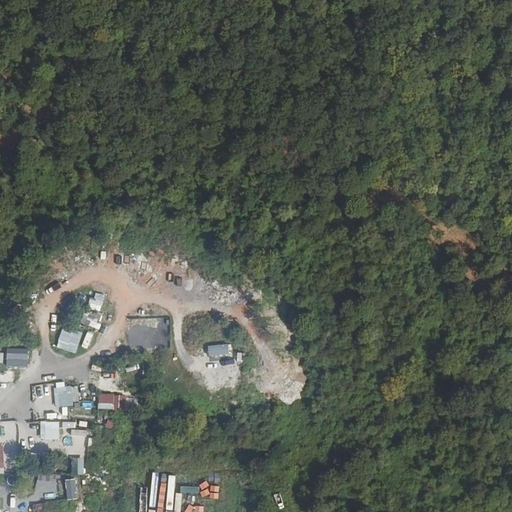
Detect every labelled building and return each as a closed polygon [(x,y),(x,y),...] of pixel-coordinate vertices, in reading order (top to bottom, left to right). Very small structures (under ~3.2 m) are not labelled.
[(94,282),(93,288),(106,291),(107,286),(94,282)] [(88,303),(86,309),(99,312),(100,306),(88,303)] [(84,311),(80,324),(96,330),(101,316),(84,311)] [(62,327),(55,348),(74,354),(82,334),(62,327)] [(81,347),(87,349),(93,333),(87,331),(81,347)] [(137,339),(137,351),(160,350),(159,338),(137,339)] [(6,360),(27,361),(27,349),(6,349),(6,360)] [(12,371),(0,371),(0,382),(12,382),(12,371)] [(117,374),(102,373),(102,389),(117,389),(117,374)] [(55,383),(56,392),(63,391),(63,383),(55,383)] [(56,388),(56,406),(76,406),(76,388),(56,388)] [(97,395),(97,406),(125,406),(125,395),(97,395)] [(96,417),(96,407),(75,406),(75,416),(96,417)] [(112,431),(115,423),(106,420),(104,428),(112,431)] [(39,439),(58,439),(58,421),(39,422),(39,439)] [(86,451),(87,430),(70,429),(70,433),(62,432),(61,441),(71,442),(70,450),(86,451)] [(84,458),(71,457),(70,474),(83,474),(84,458)] [(62,482),(62,488),(55,488),(55,498),(73,498),(72,481),(62,482)]
